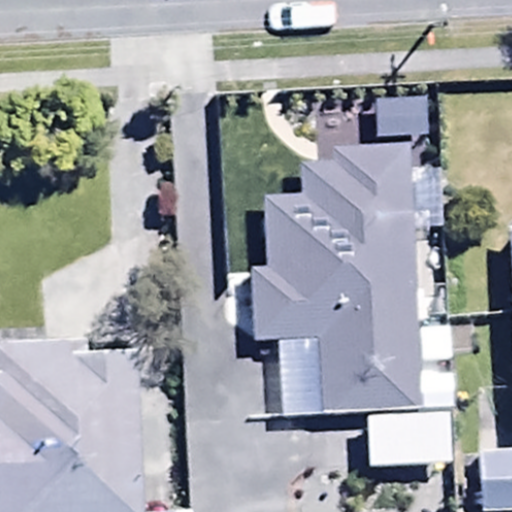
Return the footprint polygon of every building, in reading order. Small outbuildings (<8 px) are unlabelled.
[(406,246),(404,160),(332,162),(332,173),(293,174),(294,213),(252,214),(254,279),(240,280),(243,357),(314,355),(316,424),(413,422),(410,301),(426,301),(424,245),(406,246)] [(511,244),(501,245),(509,455),(511,454),(511,244)] [(0,511),(132,511),(133,369),(79,369),(79,360),(0,359),(0,511)] [(441,429),(358,431),(359,480),(442,478),(441,429)] [(511,511),(511,462),(473,462),(473,511),(511,511)]
